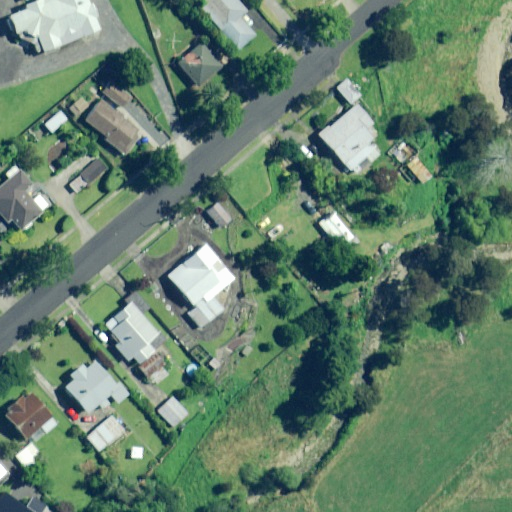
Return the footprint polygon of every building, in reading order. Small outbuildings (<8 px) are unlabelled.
[(106,34),(93,0),(30,0),(33,7),(7,16),(17,43),(31,38),(38,58),(106,34)] [(194,0),(235,52),(254,36),(239,17),(245,12),(235,0),(194,0)] [(221,67),(201,42),(176,63),(196,88),(221,67)] [(132,96),(111,80),(101,93),(121,109),(132,96)] [(359,96),(345,80),(334,89),(349,105),(359,96)] [(89,106),(81,98),(68,109),(75,118),(89,106)] [(136,131),(99,101),(83,121),(104,137),(102,139),(119,153),(136,131)] [(370,124),(355,105),(317,135),(349,175),(375,154),(366,142),(370,139),(363,130),(370,124)] [(66,120),(59,112),(44,125),(51,133),(66,120)] [(430,175),(415,157),(404,165),(419,184),(430,175)] [(104,170),(96,160),(67,184),(75,193),(104,170)] [(31,184),(15,165),(4,174),(8,179),(0,185),(0,217),(5,224),(9,220),(18,231),(48,206),(39,194),(31,201),(23,191),(31,184)] [(229,220),(216,204),(205,212),(218,228),(229,220)] [(358,244),(333,211),(319,223),(341,251),(346,247),(349,251),(358,244)] [(390,226),(377,219),(371,229),(384,236),(390,226)] [(224,266),(205,243),(166,276),(192,308),(186,314),(198,328),(222,309),(211,296),(231,279),(222,268),(224,266)] [(156,334),(129,303),(103,325),(118,342),(113,346),(126,361),(129,359),(153,387),(170,372),(145,343),(156,334)] [(211,357),(200,344),(189,354),(200,366),(211,357)] [(113,385),(93,362),(84,370),(80,365),(68,376),(72,380),(63,388),(85,414),(96,404),(104,414),(126,395),(116,383),(113,385)] [(56,424),(27,391),(1,414),(24,440),(31,433),(37,440),(56,424)] [(185,414),(171,397),(156,410),(170,427),(185,414)] [(122,431),(110,416),(85,437),(97,452),(122,431)] [(31,443),(15,456),(24,468),(40,455),(31,443)]
